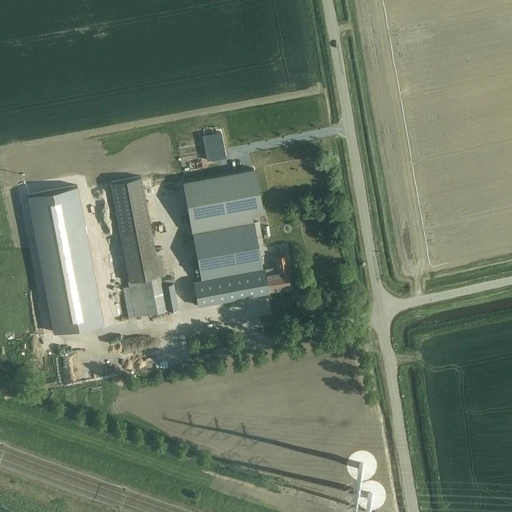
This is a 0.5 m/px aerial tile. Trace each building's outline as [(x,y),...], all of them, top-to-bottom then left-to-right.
[(221,132),(202,135),(207,160),(225,156),(221,132)] [(224,173),(184,181),(193,232),(202,280),(193,282),(198,305),(269,292),(269,291),(289,287),(286,271),(289,270),(286,254),(274,257),(276,266),(265,268),(265,269),(262,269),(253,222),(251,214),(261,212),(253,168),(251,168),(224,173)] [(120,231),(149,224),(142,175),(110,180),(120,231)] [(75,181),(25,189),(49,327),(99,319),(75,181)] [(162,284),(160,275),(150,225),(120,231),(130,281),(129,281),(135,316),(178,308),(173,282),(162,284)]
